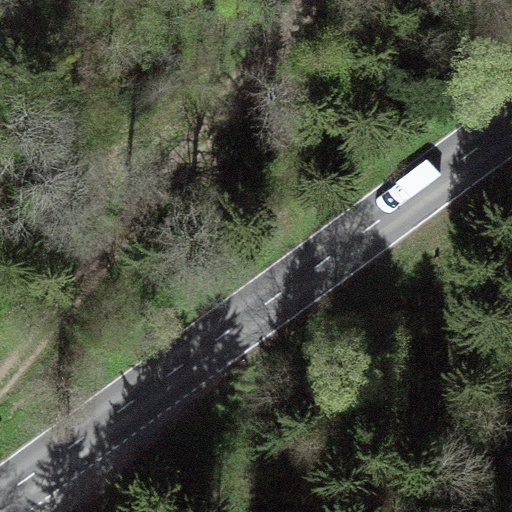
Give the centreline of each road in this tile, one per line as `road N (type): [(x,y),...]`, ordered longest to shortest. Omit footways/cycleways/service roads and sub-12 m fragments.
road 1 (tertiary): [(511,112),(0,490)]
road 2 (track): [(0,381),(305,0)]
